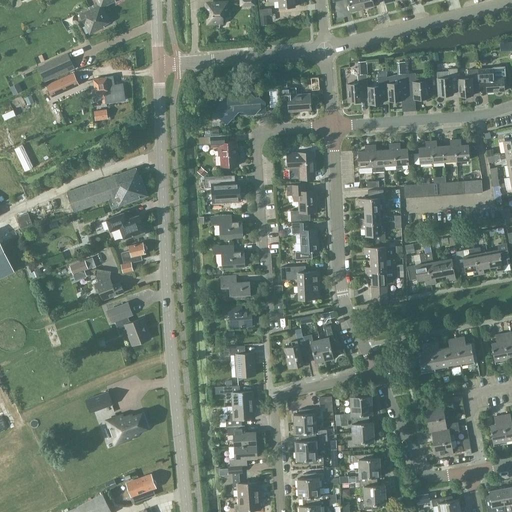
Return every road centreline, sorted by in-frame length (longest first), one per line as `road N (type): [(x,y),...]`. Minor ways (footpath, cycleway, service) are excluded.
road 1 (tertiary): [(187,511),(158,63)]
road 2 (residential): [(266,317),(259,130),(333,126)]
road 3 (residential): [(375,372),(342,293),(333,126)]
road 4 (residential): [(324,51),(511,1)]
road 5 (residential): [(402,208),(490,202),(476,116)]
road 6 (residential): [(467,474),(434,476),(419,467),(375,372)]
road 7 (residential): [(333,126),(476,116)]
road 8 (residential): [(195,61),(324,51)]
